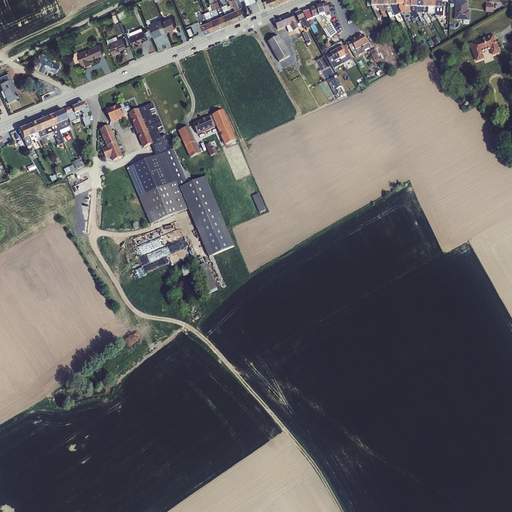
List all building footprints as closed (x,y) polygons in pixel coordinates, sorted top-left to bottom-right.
[(220,16),(214,0),(209,0),(211,4),(216,18),(220,16)] [(225,14),(222,6),(220,7),(217,0),(214,0),(220,16),(225,14)] [(225,14),(231,12),(228,6),(225,0),(221,0),(223,4),(222,5),(222,6),(225,14)] [(231,0),(226,0),(227,1),(229,1),(230,5),(228,6),(231,12),(236,9),(231,0)] [(236,9),(240,8),(236,0),(231,0),(236,9)] [(455,4),(455,20),(463,20),(463,24),(469,24),(470,11),(467,11),(468,1),(455,1),(450,1),(450,4),(455,4)] [(404,7),(404,4),(399,5),(399,8),(401,12),(411,13),(410,10),(410,7),(404,7)] [(136,5),(131,7),(134,14),(139,11),(136,5)] [(322,5),(316,6),(319,16),(325,15),(324,13),(322,5)] [(316,6),(310,8),(313,18),(319,16),(316,6)] [(378,6),(371,6),(378,19),(381,18),(377,10),(380,10),(378,6)] [(384,6),(378,6),(380,10),(384,18),(387,17),(385,12),(386,11),(384,6)] [(384,6),(386,11),(390,19),(395,16),(394,14),(390,6),(384,6)] [(396,6),(390,6),(394,14),(399,12),(396,6)] [(441,14),(435,14),(435,16),(443,16),(443,6),(442,6),(442,9),(441,14)] [(240,8),(236,9),(240,19),(246,16),(242,7),(240,8)] [(410,10),(411,13),(422,33),(423,32),(426,31),(421,23),(420,24),(417,20),(420,19),(416,13),(417,7),(410,7),(410,10)] [(240,19),(236,9),(231,12),(235,21),(240,19)] [(213,19),(210,11),(204,13),(208,22),(213,19)] [(301,11),(295,14),(300,23),(301,23),(303,26),(304,29),(305,28),(306,31),(310,29),(301,11)] [(235,21),(231,12),(225,14),(229,24),(235,21)] [(331,15),(330,12),(324,13),(325,15),(319,16),(322,21),(326,27),(324,29),(330,38),(337,34),(331,25),(326,16),(331,15)] [(404,20),(399,12),(394,14),(395,16),(396,19),(400,18),(402,21),(404,20)] [(208,22),(204,13),(201,14),(201,16),(197,17),(200,25),(201,24),(208,22)] [(229,24),(225,14),(220,16),(224,26),(229,24)] [(291,14),(274,22),(278,30),(287,27),(290,26),(293,32),(299,28),(297,25),(291,14)] [(295,14),(291,14),(297,25),(300,23),(295,14)] [(224,26),(220,16),(216,18),(213,19),(217,29),(224,26)] [(163,21),(166,32),(176,28),(171,17),(163,21)] [(149,23),(155,37),(166,32),(163,21),(162,18),(149,23)] [(217,29),(213,19),(208,22),(211,31),(217,29)] [(121,22),(116,24),(120,33),(125,31),(121,22)] [(211,31),(208,22),(201,24),(205,34),(211,31)] [(142,28),(129,33),(131,36),(143,31),(142,28)] [(130,36),(134,47),(140,44),(148,40),(144,30),(143,31),(131,36),(130,36)] [(355,50),(368,43),(363,35),(351,42),(355,50)] [(484,59),(482,53),(490,50),(492,56),(500,53),(493,35),(469,44),(476,62),(484,59)] [(279,62),(291,56),(282,40),(282,41),(279,36),(268,43),(279,62)] [(108,43),(114,56),(121,53),(120,50),(127,48),(122,37),(118,39),(109,43),(108,43)] [(369,50),(371,49),(368,43),(355,50),(351,42),(347,43),(355,58),(365,52),(366,54),(369,52),(370,51),(369,50)] [(77,53),(83,68),(92,64),(90,60),(104,54),(99,44),(77,53)] [(343,46),(341,48),(345,56),(340,59),(337,61),(340,66),(351,60),(343,46)] [(341,48),(335,51),(340,59),(345,56),(341,48)] [(370,51),(369,52),(376,63),(381,60),(374,49),(370,51)] [(340,59),(335,51),(330,54),(335,62),(337,61),(340,59)] [(43,53),(39,62),(42,63),(45,57),(56,61),(57,59),(43,53)] [(334,69),(340,66),(337,61),(335,62),(330,54),(326,55),(334,69)] [(42,63),(39,70),(44,73),(47,69),(56,73),(61,64),(56,61),(45,57),(42,63)] [(0,78),(2,84),(11,80),(8,75),(0,78)] [(337,79),(332,82),(336,90),(341,87),(337,79)] [(5,99),(7,104),(19,99),(11,80),(2,84),(0,84),(0,86),(2,91),(5,99)] [(336,90),(332,82),(330,83),(329,80),(327,81),(329,84),(337,99),(346,95),(345,92),(342,87),(341,87),(336,90)] [(50,86),(37,81),(36,84),(40,92),(41,92),(43,96),(53,92),(50,86)] [(83,102),(71,107),(74,114),(86,108),(84,103),(83,102)] [(124,103),(120,105),(124,116),(128,114),(124,103)] [(105,110),(111,123),(125,117),(124,116),(120,105),(119,104),(105,110)] [(148,105),(128,114),(143,148),(152,144),(157,155),(167,151),(148,105)] [(74,114),(71,107),(64,110),(69,121),(76,119),(78,124),(83,121),(85,127),(90,125),(88,113),(86,108),(74,114)] [(63,110),(57,113),(61,122),(67,120),(63,110)] [(230,144),(237,141),(223,111),(209,117),(213,125),(216,124),(225,146),(230,144)] [(61,122),(57,113),(52,115),(56,125),(61,122)] [(56,125),(52,115),(46,117),(51,127),(56,125)] [(51,127),(46,117),(41,120),(45,129),(51,127)] [(193,124),(198,135),(214,128),(213,125),(209,117),(193,124)] [(45,129),(41,120),(36,122),(40,132),(45,129)] [(69,127),(67,120),(61,122),(56,125),(59,131),(69,127)] [(40,132),(36,122),(30,124),(34,134),(40,132)] [(34,134),(30,124),(25,127),(29,136),(34,134)] [(59,131),(56,125),(51,127),(53,132),(54,135),(55,134),(57,140),(58,140),(60,145),(64,143),(59,131)] [(110,126),(99,130),(107,147),(102,149),(106,159),(111,157),(113,161),(123,157),(110,126)] [(29,136),(25,127),(19,129),(23,139),(29,136)] [(51,127),(45,129),(48,138),(54,136),(54,135),(53,132),(51,127)] [(188,127),(179,131),(190,158),(201,153),(195,142),(188,127)] [(48,138),(45,129),(40,132),(42,137),(45,144),(50,142),(48,138)] [(42,137),(40,132),(34,134),(37,142),(40,141),(44,149),(47,148),(45,144),(42,137)] [(37,142),(34,134),(29,136),(31,141),(34,140),(35,143),(37,142)] [(31,141),(29,136),(23,139),(28,150),(31,149),(32,151),(35,149),(32,144),(31,141)] [(211,156),(218,153),(216,146),(217,145),(216,141),(206,144),(211,156)] [(178,161),(173,149),(167,151),(157,155),(127,168),(151,225),(189,209),(195,223),(220,212),(205,178),(192,182),(190,176),(186,171),(178,161)] [(258,193),(252,196),(260,213),(266,210),(258,193)] [(235,247),(220,212),(195,223),(209,257),(235,247)] [(206,263),(197,266),(209,295),(218,291),(206,263)]
